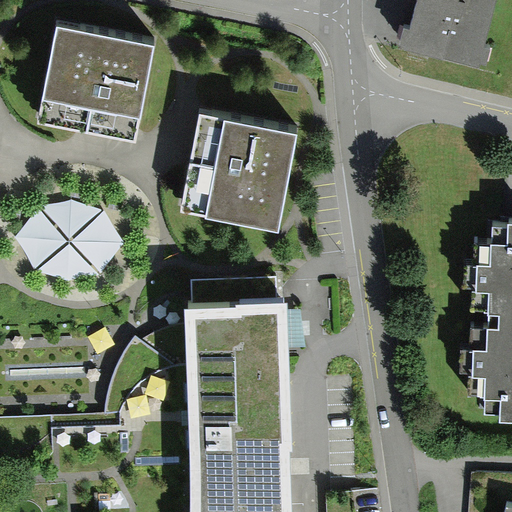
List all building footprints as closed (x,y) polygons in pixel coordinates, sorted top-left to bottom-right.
[(415,0),(409,25),(402,23),(399,37),(405,39),(403,47),(480,66),(482,60),(488,62),(493,45),(487,43),(497,0),(415,0)] [(38,115),(131,135),(150,45),(57,25),(38,115)] [(196,112),(177,207),(276,226),(295,132),(196,112)] [(468,392),(487,393),(486,413),(511,413),(511,224),(492,224),(492,240),(479,240),(479,265),(470,265),(469,309),(489,310),(489,324),(470,323),(470,347),(461,346),(460,369),(468,369),(468,392)] [(289,511),(285,297),(183,299),(187,511),(289,511)] [(511,511),(511,503),(506,503),(503,511),(511,511)]
